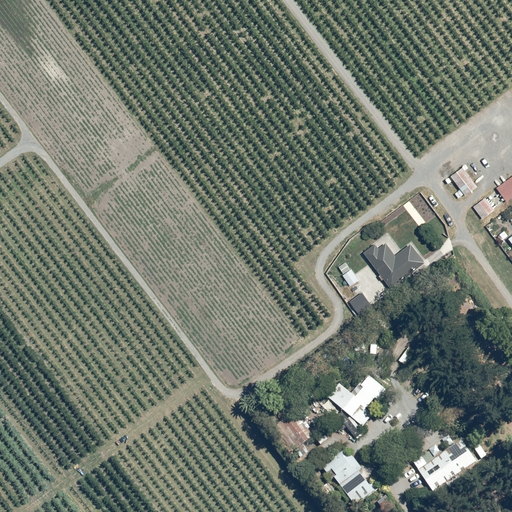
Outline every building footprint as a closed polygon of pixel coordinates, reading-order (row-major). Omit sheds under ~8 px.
[(453,180),(460,189),(454,193),(459,199),(465,195),(476,187),(462,167),(450,176),(445,180),(448,184),(453,180)] [(511,196),(511,175),(496,187),(506,201),(511,196)] [(494,209),(485,197),(473,206),(482,218),(494,209)] [(511,235),(511,236),(504,227),(494,235),(501,243),(508,238),(511,243),(511,235)] [(395,255),(386,242),(379,247),(376,243),(363,253),(390,289),(426,262),(411,243),(395,255)] [(359,280),(351,269),(342,275),(350,286),(359,280)] [(418,351),(410,344),(398,358),(406,365),(418,351)] [(365,410),(375,397),(378,400),(386,390),(383,388),(368,375),(352,394),(339,383),(327,398),(329,399),(321,408),(333,418),(340,409),(352,418),(349,422),(359,431),(362,427),(372,415),(365,410)] [(317,433),(306,422),(295,433),(306,444),(317,433)] [(330,439),(324,431),(315,439),(321,446),(330,439)] [(430,450),(435,457),(417,469),(434,492),(447,482),(451,488),(460,481),(456,476),(478,461),(461,438),(443,451),(438,444),(430,450)] [(308,452),(304,444),(297,448),(302,456),(308,452)] [(334,478),(340,486),(338,488),(348,501),(350,499),(356,506),(379,488),(381,486),(374,476),(367,481),(358,470),(361,468),(346,448),(322,467),(326,473),(323,476),(328,483),(334,478)]
